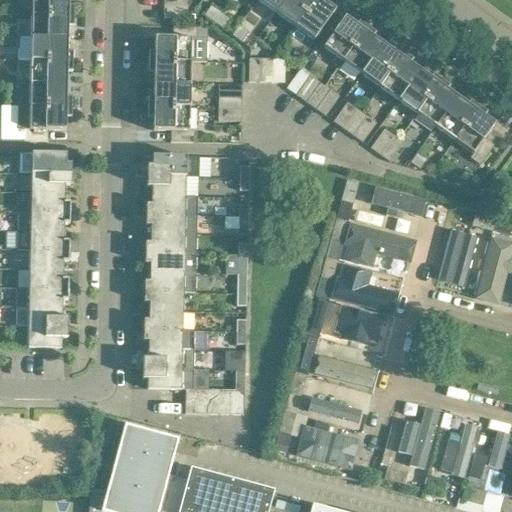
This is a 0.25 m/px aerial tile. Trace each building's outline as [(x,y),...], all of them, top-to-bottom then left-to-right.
[(68,7),(68,0),(31,0),(31,17),(73,17),(73,7),(68,7)] [(187,9),(187,0),(163,0),(163,8),(187,9)] [(207,0),(205,3),(226,14),(232,0),(207,0)] [(276,15),(286,0),(258,0),(257,2),(276,15)] [(294,28),(313,0),(286,0),(276,15),(294,28)] [(313,42),(334,12),(324,4),(326,0),(313,0),(294,28),(313,42)] [(213,24),(220,14),(211,7),(203,17),(213,24)] [(187,20),(187,9),(163,8),(163,20),(187,20)] [(235,24),(248,28),(254,13),(240,8),(235,24)] [(223,31),(230,21),(220,14),(213,24),(223,31)] [(67,40),(67,28),(73,28),(73,17),(31,17),(31,39),(67,40)] [(342,62),(367,28),(358,22),(355,26),(344,19),(323,49),(342,62)] [(241,44),(248,34),(239,27),(231,37),(241,44)] [(190,64),(191,40),(196,40),(196,28),(172,28),(172,40),(154,39),(154,53),(148,52),(148,63),(190,64)] [(361,76),(382,46),(372,38),(375,34),(367,28),(342,62),(361,76)] [(67,53),(67,40),(31,39),(21,39),(20,51),(18,51),(18,62),(30,62),(72,63),(72,53),(67,53)] [(380,89),(404,55),(395,49),(392,53),(382,46),(361,76),(380,89)] [(398,102),(419,72),(409,65),(412,61),(404,55),(380,89),(398,102)] [(260,84),(261,60),(248,60),(248,84),(260,84)] [(272,84),(272,61),(261,60),(260,84),(272,84)] [(284,85),(285,61),(272,61),(272,84),(284,85)] [(66,86),(66,73),(72,73),(72,63),(30,62),(30,85),(66,86)] [(190,86),(190,64),(148,63),(148,73),(153,73),(153,86),(190,86)] [(315,111),(329,91),(309,78),(309,74),(302,69),(286,90),(315,111)] [(417,115),(441,81),(432,75),(429,79),(419,72),(398,102),(417,115)] [(435,129),(456,99),(446,91),(449,87),(441,81),(417,115),(435,129)] [(66,98),(66,86),(30,85),(29,108),(71,109),(71,98),(66,98)] [(189,109),(190,86),(153,86),(153,98),(148,98),(147,108),(189,109)] [(242,100),(242,88),(218,87),(218,99),(242,100)] [(325,118),(338,98),(329,91),(315,111),(325,118)] [(241,111),(242,100),(218,99),(218,111),(241,111)] [(454,142),(478,108),(469,102),(466,106),(456,99),(435,129),(454,142)] [(342,130),(356,111),(346,104),(333,124),(342,130)] [(65,132),(66,119),(71,119),(71,109),(29,108),(17,108),(17,131),(24,131),(23,143),(47,143),(47,132),(65,132)] [(189,133),(189,109),(147,108),(147,119),(152,119),(152,132),(170,132),(170,144),(194,145),(194,133),(189,133)] [(483,140),(494,126),(483,118),(486,114),(478,108),(454,142),(473,156),(470,160),(479,166),(493,147),(483,140)] [(241,123),(241,111),(218,111),(217,123),(240,123),(241,123)] [(352,137),(366,118),(356,111),(342,130),(352,137)] [(362,144),(375,125),(366,118),(352,137),(362,144)] [(380,157),(393,137),(384,131),(370,150),(380,157)] [(389,164),(403,144),(393,137),(380,157),(389,164)] [(70,176),(70,166),(65,166),(65,156),(19,155),(19,175),(31,176),(70,176)] [(419,171),(426,161),(416,155),(409,165),(419,171)] [(198,179),(199,159),(152,158),(151,168),(146,168),(146,178),(185,179),(198,179)] [(248,181),(249,169),(239,168),(239,181),(248,181)] [(70,187),(70,176),(31,176),(30,195),(64,196),(65,187),(70,187)] [(185,198),(185,179),(146,178),(146,188),(151,188),(151,197),(185,198)] [(248,193),(248,181),(239,181),(239,193),(248,193)] [(358,185),(346,182),(341,202),(353,206),(358,185)] [(426,208),(380,196),(369,193),(364,212),(382,216),(380,222),(398,227),(400,220),(422,225),(426,208)] [(69,215),(69,204),(64,204),(64,196),(30,195),(30,214),(69,215)] [(184,217),(185,198),(151,197),(151,206),(145,206),(145,216),(184,217)] [(247,219),(248,207),(238,207),(238,219),(247,219)] [(69,215),(30,214),(18,214),(18,233),(64,234),(64,225),(69,225),(69,215)] [(197,217),(184,217),(145,216),(145,227),(150,227),(150,236),(197,237),(197,217)] [(491,233),(495,222),(474,216),(471,228),(491,233)] [(247,231),(247,219),(238,219),(238,231),(247,231)] [(348,223),(336,220),(326,258),(337,261),(348,223)] [(511,238),(511,226),(495,222),(491,233),(492,233),(491,239),(509,243),(510,238),(511,238)] [(407,269),(413,247),(349,230),(339,266),(372,275),(376,261),(407,269)] [(63,243),(64,234),(18,233),(18,251),(29,252),(68,253),(69,243),(63,243)] [(196,256),(197,237),(150,236),(150,245),(145,244),(144,255),(196,256)] [(476,243),(446,236),(433,287),(448,291),(452,276),(467,280),(476,243)] [(511,265),(508,264),(511,248),(491,244),(477,303),(498,308),(505,278),(511,279),(511,265)] [(247,258),(247,246),(238,245),(237,257),(247,258)] [(68,264),(68,253),(29,252),(29,272),(63,273),(63,264),(68,264)] [(196,276),(196,256),(144,255),(144,265),(149,265),(149,274),(196,276)] [(237,269),(237,277),(246,277),(246,270),(247,258),(237,257),(237,269)] [(327,299),(337,261),(326,258),(315,296),(327,299)] [(375,278),(340,270),(332,304),(391,317),(396,295),(372,289),(375,278)] [(67,291),(68,281),(62,281),(63,273),(29,272),(28,291),(67,291)] [(195,294),(196,276),(149,274),(149,283),(144,283),(144,294),(183,295),(183,294),(195,294)] [(237,284),(237,296),(246,296),(246,284),(246,277),(237,277),(237,284)] [(62,311),(62,302),(67,302),(67,291),(28,291),(17,291),(16,310),(62,311)] [(182,314),(183,295),(144,294),(143,304),(148,304),(148,313),(182,314)] [(245,308),(246,296),(237,296),(236,308),(245,308)] [(317,338),(327,299),(315,296),(305,335),(317,338)] [(67,330),(67,320),(62,320),(62,311),(16,310),(16,329),(27,329),(67,330)] [(182,333),(182,314),(148,313),(148,322),(143,322),(143,332),(182,333)] [(351,336),(354,324),(329,317),(323,344),(379,358),(383,343),(351,336)] [(245,334),(245,322),(236,322),(236,334),(245,334)] [(66,340),(67,330),(27,329),(27,349),(61,350),(61,340),(66,340)] [(194,333),(182,333),(143,332),(142,342),(148,343),(147,351),(182,352),(193,352),(194,333)] [(245,346),(245,334),(236,334),(236,346),(245,346)] [(295,373),(294,374),(306,377),(311,359),(317,338),(305,335),(299,356),(295,373)] [(193,352),(182,352),(147,351),(147,360),(142,360),(142,371),(193,372),(193,352)] [(224,353),(224,372),(235,372),(244,373),(245,354),(224,353)] [(376,375),(318,360),(313,379),(371,394),(376,375)] [(142,371),(142,381),(147,381),(147,391),(181,392),(185,392),(193,392),(193,372),(181,371),(142,371)] [(244,385),(244,373),(235,372),(235,385),(244,385)] [(306,377),(294,374),(284,413),(296,417),(296,416),(297,416),(302,398),(301,398),(306,377)] [(185,392),(185,404),(208,404),(209,392),(193,392),(185,392)] [(220,416),(220,392),(209,392),(208,404),(208,416),(220,416)] [(231,417),(232,393),(220,392),(220,416),(231,417)] [(243,417),(244,393),(232,393),(231,417),(243,417)] [(359,431),(363,417),(306,403),(302,418),(314,421),(359,431)] [(208,416),(208,404),(185,404),(184,416),(208,416)] [(52,464),(86,465),(87,410),(68,410),(67,455),(52,455),(52,464)] [(287,448),(296,417),(284,413),(274,451),(285,454),(287,448)] [(423,475),(437,417),(421,413),(417,430),(402,427),(394,458),(411,462),(409,472),(423,475)] [(187,482),(168,477),(177,441),(129,427),(124,426),(106,492),(90,491),(88,511),(331,511),(311,507),(309,511),(280,511),(269,509),(273,492),(190,470),(187,482)] [(467,483),(479,436),(460,431),(457,442),(445,439),(436,475),(467,483)] [(367,449),(313,435),(301,432),(294,460),(360,477),(367,449)] [(501,477),(511,443),(493,438),(484,473),(501,477)] [(474,456),(468,479),(480,483),(487,459),(474,456)] [(422,491),(425,479),(387,469),(383,480),(422,491)] [(446,485),(425,479),(422,491),(443,496),(446,485)] [(464,489),(461,501),(482,507),(485,495),(464,489)] [(511,511),(511,502),(503,500),(500,511),(511,511)]
